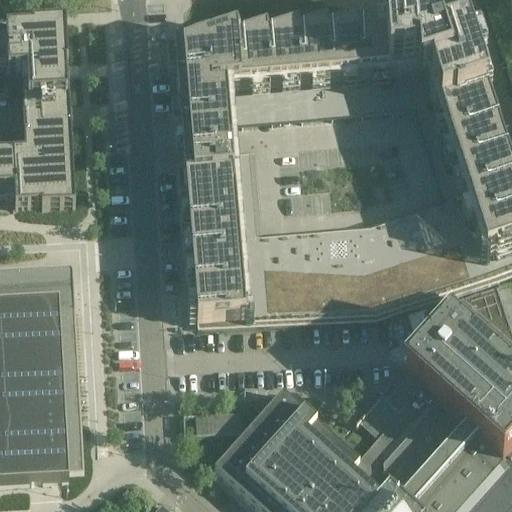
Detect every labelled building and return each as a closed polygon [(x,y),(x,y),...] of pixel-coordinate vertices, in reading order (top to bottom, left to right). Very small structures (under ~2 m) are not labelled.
[(375,326),(511,282),(511,196),(475,76),(472,77),(463,48),(438,56),(429,26),(387,39),(385,33),(357,41),(355,35),(327,44),(325,38),(297,46),(295,40),(267,49),(265,43),(237,51),(235,45),(207,54),(205,48),(174,59),(197,334),(375,326)] [(32,158),(13,159),(16,203),(17,213),(42,212),(42,214),(75,212),(72,162),(67,162),(64,116),(62,68),(66,68),(65,37),(32,39),(32,41),(5,43),(5,45),(7,84),(28,83),(30,117),(32,158)] [(13,159),(0,160),(0,204),(16,203),(13,159)] [(58,308),(0,310),(0,490),(68,487),(68,479),(83,478),(74,315),(59,316),(58,308)] [(382,402),(356,431),(357,432),(360,428),(379,445),(358,469),(283,401),(215,477),(253,511),(511,511),(511,387),(450,333),(451,332),(450,331),(405,381),(406,382),(385,405),(382,402)] [(198,418),(197,436),(230,437),(231,419),(198,418)]
